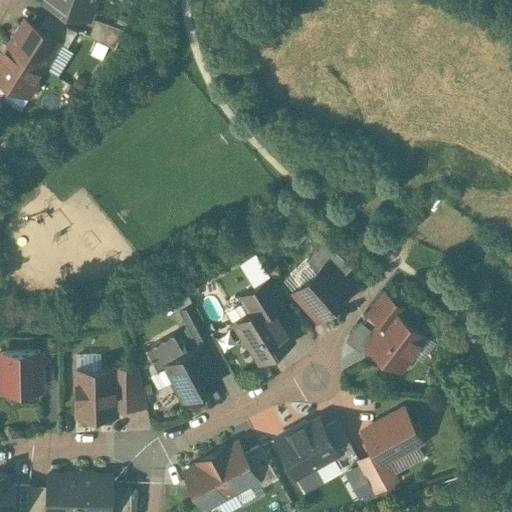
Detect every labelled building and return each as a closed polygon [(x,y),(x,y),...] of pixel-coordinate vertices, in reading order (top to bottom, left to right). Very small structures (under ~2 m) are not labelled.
[(49,0),(48,2),(88,16),(93,0),(49,0)] [(77,29),(45,14),(37,26),(59,39),(58,41),(66,46),(77,29)] [(124,27),(95,17),(88,35),(114,46),(124,27)] [(37,26),(25,18),(8,44),(42,66),(46,68),(52,57),(51,52),(58,41),(59,39),(37,26)] [(42,66),(8,44),(0,56),(0,76),(11,84),(28,95),(36,82),(35,77),(42,66)] [(0,76),(0,94),(11,84),(0,76)] [(326,240),(307,259),(317,268),(326,260),(341,276),(352,264),(326,240)] [(317,268),(294,289),(318,316),(350,287),(341,276),(326,260),(317,268)] [(271,275),(242,294),(252,310),(268,300),(272,306),(285,297),(271,275)] [(385,291),(369,311),(379,319),(384,312),(394,320),(399,313),(405,307),(385,291)] [(209,331),(192,299),(178,307),(195,338),(209,331)] [(272,306),(268,300),(252,310),(236,320),(260,358),(291,338),(272,306)] [(394,320),(384,312),(379,319),(383,322),(367,343),(398,367),(425,333),(399,313),(394,320)] [(173,331),(145,346),(158,368),(167,364),(166,362),(185,352),(173,331)] [(185,352),(166,362),(167,364),(177,382),(182,384),(187,393),(184,395),(185,397),(219,378),(201,343),(185,352)] [(39,349),(0,349),(0,353),(0,360),(0,377),(0,378),(1,387),(10,387),(16,393),(22,386),(41,386),(40,362),(45,357),(40,352),(39,349)] [(104,362),(103,350),(83,351),(83,363),(104,362)] [(113,366),(76,367),(77,412),(115,412),(114,404),(113,366)] [(138,366),(113,366),(114,404),(146,403),(138,366)] [(403,406),(363,428),(375,451),(380,460),(386,457),(421,438),(403,406)] [(293,429),(292,426),(276,435),(294,469),(309,461),(312,465),(336,451),(337,451),(323,425),(318,415),(293,429)] [(336,417),(323,425),(337,451),(336,451),(339,457),(354,449),(336,417)] [(226,444),(198,458),(199,460),(185,469),(204,505),(256,477),(257,476),(244,451),(237,440),(227,445),(226,444)] [(259,443),(244,451),(257,476),(256,477),(260,484),(277,475),(259,443)] [(375,451),(359,459),(375,487),(396,476),(386,457),(380,460),(375,451)] [(6,473),(0,472),(0,511),(13,511),(14,483),(14,475),(6,475),(6,473)] [(79,511),(80,472),(48,472),(48,483),(47,511),(79,511)] [(112,473),(80,472),(79,511),(111,511),(111,485),(112,473)] [(29,511),(30,483),(14,483),(13,511),(29,511)] [(47,511),(48,483),(30,483),(29,511),(47,511)] [(130,511),(131,485),(111,485),(111,511),(130,511)]
